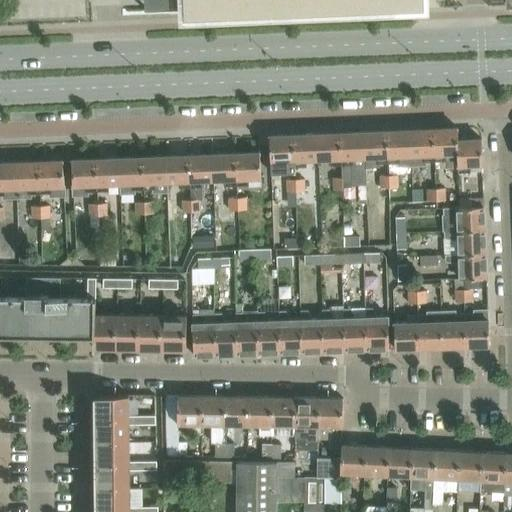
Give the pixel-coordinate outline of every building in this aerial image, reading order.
[(149,0),(150,3),(150,4),(183,3),(184,18),(424,8),(423,0),(149,0)] [(457,127),(434,128),(436,160),(445,160),(445,168),(458,167),(459,167),(458,139),(457,127)] [(434,128),(411,129),(412,164),(428,163),(428,161),(436,160),(434,128)] [(412,164),(411,129),(387,130),(389,162),(399,162),(399,164),(412,164)] [(389,162),(387,130),(364,131),(366,166),(379,166),(379,163),(389,162)] [(366,184),(366,166),(364,131),(341,132),(343,164),(343,176),(344,186),(352,186),(352,185),(366,184)] [(343,164),(341,132),(318,133),(319,159),(330,159),(331,165),(343,164)] [(318,133),(294,134),(296,166),(307,166),(307,160),(319,159),(318,133)] [(294,134),(270,135),(270,144),(271,164),(271,173),(296,172),(296,166),(294,134)] [(270,144),(270,135),(258,136),(258,144),(270,144)] [(458,139),(459,167),(459,172),(483,171),(481,138),(458,139)] [(260,152),(235,153),(236,184),(248,184),(248,177),(261,176),(260,152)] [(224,178),(224,185),(236,184),(235,153),(212,154),(213,178),(224,178)] [(190,155),(191,186),(191,199),(192,211),(200,211),(200,199),(203,199),(202,179),(213,178),(212,154),(190,155)] [(191,186),(190,155),(166,156),(167,180),(179,180),(179,186),(191,186)] [(144,188),(142,156),(120,157),(120,182),(121,192),(137,192),(137,188),(144,188)] [(166,156),(142,156),(144,188),(152,188),(155,188),(155,191),(167,191),(167,180),(166,156)] [(120,157),(96,158),(98,190),(109,189),(109,183),(120,182),(120,157)] [(98,190),(96,158),(72,159),(73,194),(90,193),(90,190),(98,190)] [(39,160),(16,161),(17,196),(32,196),(32,193),(40,193),(39,160)] [(63,160),(39,160),(40,193),(50,192),(50,195),(64,194),(63,160)] [(17,196),(16,161),(0,161),(0,194),(4,194),(4,197),(17,196)] [(381,186),(389,186),(389,174),(380,174),(381,186)] [(398,174),(389,174),(390,186),(398,186),(398,174)] [(344,188),(344,186),(343,176),(334,176),(335,188),(344,188)] [(288,190),(297,190),(296,178),(287,178),(288,190)] [(305,178),(296,178),(297,190),(305,190),(305,178)] [(446,187),(438,188),(438,200),(447,199),(446,187)] [(414,201),(424,200),(423,188),(413,189),(414,201)] [(430,200),(438,200),(438,188),(429,188),(430,200)] [(237,197),(228,198),(229,210),(237,209),(237,197)] [(246,197),(237,197),(237,209),(246,209),(246,197)] [(459,207),(472,206),(471,198),(459,198),(459,207)] [(183,212),(192,211),(191,199),(183,200),(183,212)] [(136,214),(145,213),(144,201),(135,202),(136,214)] [(153,201),(144,201),(145,213),(153,213),(153,201)] [(90,216),(99,215),(98,203),(89,203),(90,216)] [(107,203),(98,203),(99,215),(107,215),(107,203)] [(40,206),(41,218),(41,232),(50,231),(49,205),(40,206)] [(32,218),(41,218),(40,206),(32,206),(32,218)] [(444,231),(485,229),(484,206),(472,206),(459,207),(443,207),(444,231)] [(99,216),(90,216),(91,227),(94,227),(95,233),(99,233),(99,216)] [(406,216),(396,217),(396,233),(406,232),(406,216)] [(213,227),(201,228),(202,244),(214,243),(213,227)] [(459,254),(486,253),(485,229),(444,231),(444,238),(458,242),(459,254)] [(21,231),(2,231),(3,254),(21,254),(21,231)] [(406,232),(396,233),(397,249),(407,248),(406,232)] [(346,237),(346,247),(362,246),(362,236),(346,237)] [(297,237),(286,238),(287,249),(298,248),(297,237)] [(158,241),(149,242),(150,254),(159,254),(158,241)] [(256,260),(256,250),(240,251),(240,261),(256,260)] [(256,250),(256,260),(272,260),(271,250),(256,250)] [(101,264),(115,264),(115,253),(101,253),(101,264)] [(364,253),(349,254),(349,264),(365,263),(364,253)] [(380,253),(364,253),(365,263),(380,263),(380,253)] [(482,277),(487,277),(486,253),(459,254),(445,255),(445,261),(459,266),(460,278),(482,277)] [(321,254),(305,255),(305,265),(321,265),(321,254)] [(337,254),(321,254),(321,265),(321,272),(332,272),(332,268),(332,264),(337,264),(337,254)] [(292,255),(276,256),(277,266),(292,265),(292,255)] [(438,265),(438,255),(420,256),(421,266),(438,265)] [(199,268),(192,268),(192,283),(213,282),(213,267),(212,257),(198,258),(198,259),(199,268)] [(228,267),(228,257),(212,257),(213,267),(228,267)] [(398,280),(408,279),(407,264),(397,264),(398,280)] [(46,335),(93,336),(93,313),(95,313),(96,278),(87,278),(87,298),(60,297),(60,277),(26,277),(25,297),(0,296),(0,334),(38,335),(38,330),(46,330),(46,335)] [(482,277),(465,278),(466,301),(473,301),(472,288),(482,288),(482,277)] [(104,287),(118,287),(118,278),(104,278),(104,287)] [(133,278),(118,278),(118,287),(133,287),(133,278)] [(149,288),(163,288),(163,279),(150,278),(149,288)] [(460,278),(454,278),(455,301),(466,301),(465,278),(460,278)] [(179,279),(163,279),(163,288),(179,288),(179,279)] [(418,304),(417,292),(409,292),(409,304),(418,304)] [(417,292),(418,304),(427,304),(426,292),(417,292)] [(192,314),(194,355),(216,354),(214,312),(214,305),(200,306),(200,313),(192,314)] [(330,308),(322,308),(323,317),(324,350),(346,349),(344,308),(344,305),(330,306),(330,308)] [(352,307),(344,308),(346,349),(367,349),(366,316),(355,316),(352,307)] [(367,349),(389,348),(388,315),(376,316),(373,307),(366,307),(366,316),(367,349)] [(243,311),(236,311),(236,320),(237,353),(259,352),(257,310),(257,308),(243,308),(243,311)] [(281,351),(302,351),(301,318),(290,318),(287,309),(279,310),(279,319),(281,351)] [(301,318),(302,351),(324,350),(323,317),(311,318),(308,309),(301,309),(301,318)] [(257,310),(259,352),(281,351),(279,319),(268,319),(265,310),(257,310)] [(465,313),(466,345),(490,345),(488,310),(475,310),(475,312),(465,313)] [(214,312),(216,354),(237,353),(236,320),(225,320),(222,311),(214,312)] [(417,314),(419,347),(442,346),(441,311),(428,312),(428,314),(417,314)] [(442,346),(466,345),(465,313),(454,313),(454,311),(441,311),(442,346)] [(93,348),(115,348),(116,314),(95,313),(93,313),(93,336),(93,348)] [(115,348),(138,348),(139,314),(116,314),(115,348)] [(138,348),(162,349),(162,314),(139,314),(138,348)] [(162,349),(186,349),(186,315),(162,314),(162,349)] [(406,322),(394,322),(395,348),(419,347),(417,314),(406,315),(406,322)] [(167,396),(167,394),(165,394),(167,454),(170,456),(177,456),(177,441),(177,423),(178,395),(167,396)] [(129,415),(128,395),(94,395),(94,420),(129,419),(129,424),(142,424),(142,415),(129,415)] [(201,434),(201,423),(201,395),(178,395),(177,423),(186,423),(186,434),(201,434)] [(224,442),(224,424),(225,395),(201,395),(201,423),(210,424),(210,442),(215,442),(215,456),(224,456),(224,442)] [(224,424),(248,424),(248,396),(225,395),(224,424)] [(271,435),(272,425),(272,396),(248,396),(248,424),(259,424),(259,434),(271,435)] [(295,425),(295,396),(272,396),(272,425),(295,425)] [(318,441),(318,397),(295,396),(295,425),(306,425),(306,441),(318,441)] [(320,441),(320,438),(328,438),(328,425),(342,426),(343,397),(318,397),(318,441),(320,441)] [(142,415),(142,424),(155,424),(155,415),(142,415)] [(94,420),(95,443),(129,442),(129,424),(129,419),(94,420)] [(177,441),(177,456),(186,456),(186,441),(177,441)] [(95,443),(95,465),(129,465),(129,469),(143,469),(143,460),(129,461),(129,442),(95,443)] [(224,442),(224,456),(234,456),(234,442),(224,442)] [(262,457),(271,457),(271,443),(262,443),(262,457)] [(280,443),(271,443),(271,457),(280,457),(280,443)] [(366,445),(342,444),(341,457),(340,472),(365,473),(366,445)] [(365,473),(388,475),(389,446),(366,445),(365,473)] [(388,475),(412,476),(413,447),(389,446),(388,475)] [(412,476),(411,489),(434,490),(435,449),(413,447),(412,476)] [(434,490),(434,504),(442,504),(443,491),(457,491),(458,490),(460,450),(435,449),(434,490)] [(480,491),(480,490),(482,451),(460,450),(458,490),(480,491)] [(504,491),(504,480),(506,452),(482,451),(480,490),(504,491)] [(340,472),(341,457),(318,456),(318,477),(324,477),(341,478),(340,472)] [(276,511),(277,501),(278,461),(177,460),(163,459),(163,481),(237,482),(236,511),(276,511)] [(143,460),(143,469),(157,469),(157,460),(143,460)] [(294,476),(295,461),(278,461),(277,501),(305,502),(306,476),(294,476)] [(130,488),(129,469),(129,465),(95,465),(95,488),(130,488)] [(305,502),(304,511),(323,511),(324,502),(324,477),(318,477),(306,476),(305,502)] [(324,477),(324,502),(342,503),(342,500),(341,484),(341,478),(324,477)] [(350,484),(341,484),(342,500),(351,499),(350,484)] [(397,486),(387,486),(387,502),(396,502),(397,486)] [(95,488),(95,511),(130,511),(129,511),(143,511),(144,506),(130,506),(130,488),(95,488)]
